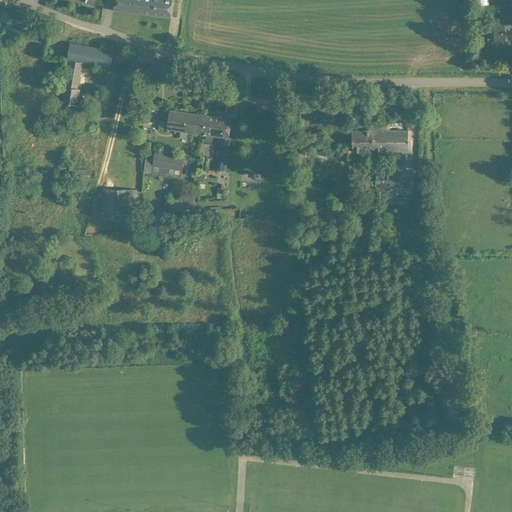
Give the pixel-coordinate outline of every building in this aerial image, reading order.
[(114,0),(113,10),(170,17),(172,0),(114,0)] [(511,23),(494,25),(494,30),(495,40),(511,38),(511,23)] [(65,85),(62,101),(76,104),(80,84),(80,83),(79,83),(83,63),(88,64),(109,68),(111,61),(113,51),(112,51),(70,43),(68,53),(67,60),(68,60),(64,85),(65,85)] [(166,128),(206,134),(207,124),(206,124),(207,115),(169,110),(166,128)] [(228,152),(231,137),(228,137),(231,119),(207,115),(206,124),(207,124),(206,134),(223,136),(221,151),(228,152)] [(352,151),(375,151),(375,144),(372,144),(372,130),(351,130),(352,151)] [(375,144),(375,151),(408,151),(408,130),(372,130),(372,144),(375,144)] [(93,145),(94,145),(94,141),(84,142),(85,166),(94,166),(93,145)] [(145,164),(182,170),(184,156),(147,151),(145,164)] [(308,171),(306,153),(293,154),(294,172),(308,171)] [(69,173),(69,180),(87,181),(87,173),(87,169),(69,169),(69,173)] [(377,187),(379,187),(398,187),(398,171),(377,171),(377,177),(374,177),(374,183),(377,183),(377,187)] [(398,187),(379,187),(379,194),(387,194),(387,199),(394,199),(394,196),(414,196),(414,187),(414,171),(398,171),(398,187)] [(135,214),(134,189),(100,190),(100,214),(135,214)] [(193,193),(181,194),(181,202),(182,211),(194,210),(194,201),(193,193)]
